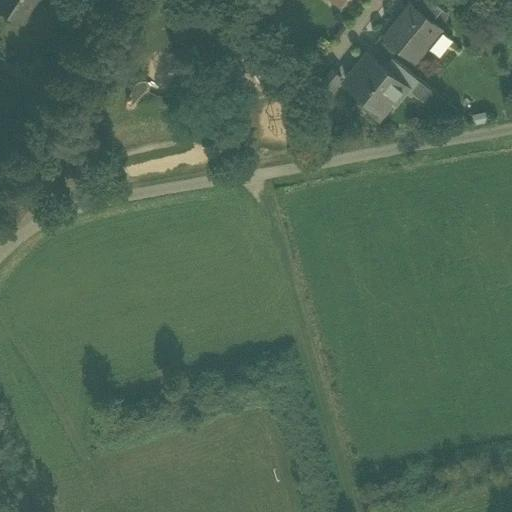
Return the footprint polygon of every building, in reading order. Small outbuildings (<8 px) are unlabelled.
[(0,0),(0,9),(21,23),(35,0),(0,0)] [(412,0),(411,2),(433,19),(443,7),(434,0),(412,0)] [(415,59),(427,45),(442,27),(433,19),(411,2),(384,34),(415,59)] [(449,37),(442,27),(427,45),(437,52),(449,37)] [(362,94),(379,108),(389,96),(394,100),(406,86),(408,84),(384,65),(369,53),(346,81),(362,94)] [(406,86),(411,90),(420,78),(392,55),(384,65),(408,84),(406,86)] [(315,88),(325,96),(339,78),(329,70),(315,88)] [(420,78),(411,90),(423,100),(432,89),(420,78)] [(379,108),(362,94),(357,101),(381,120),(396,102),(394,100),(389,96),(379,108)]
